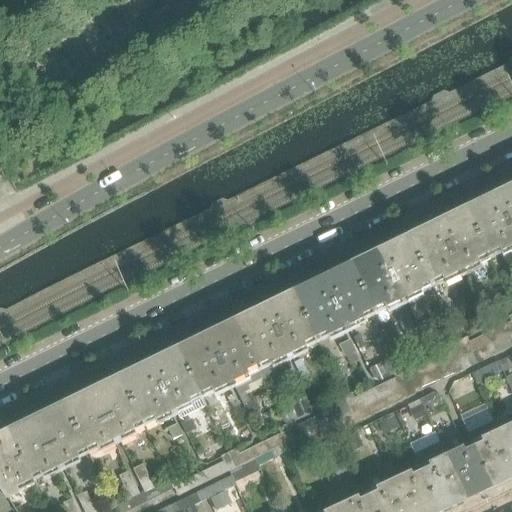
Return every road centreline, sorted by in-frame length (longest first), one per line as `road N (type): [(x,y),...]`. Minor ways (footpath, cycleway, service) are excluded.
road 1 (secondary): [(0,386),(511,136)]
road 2 (secondary): [(460,0),(0,247)]
